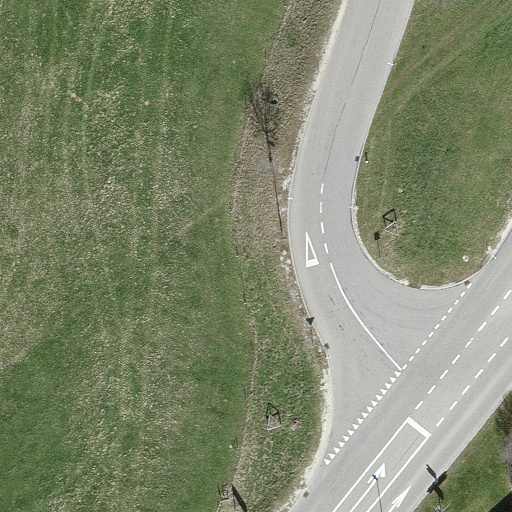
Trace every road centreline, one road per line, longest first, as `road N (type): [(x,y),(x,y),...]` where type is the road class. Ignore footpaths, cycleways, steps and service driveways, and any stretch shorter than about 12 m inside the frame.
road 1 (tertiary): [(433,404),(359,319),(327,224),(344,107),(379,0)]
road 2 (primary): [(433,404),(348,511)]
road 3 (primary): [(510,309),(433,404)]
